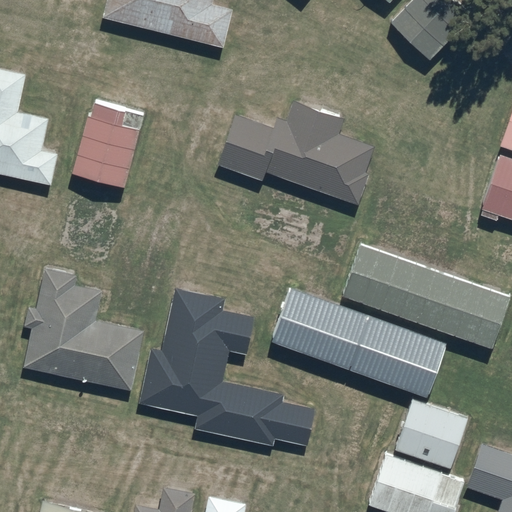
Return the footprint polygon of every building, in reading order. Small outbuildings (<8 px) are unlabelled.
[(310,0),(274,0),(296,17),(310,0)] [(415,0),(361,55),(400,94),(446,48),(454,56),(480,31),(459,11),(469,0),(415,0)] [(511,65),(487,58),(473,104),(435,93),(422,138),(424,139),(416,165),(435,171),(434,177),(477,190),(478,186),(511,195),(511,65)] [(273,129),(235,116),(218,166),(264,182),(267,175),(360,207),(371,175),(367,174),(376,148),(340,136),(345,119),(295,101),(287,123),(277,120),(273,129)] [(0,221),(48,236),(61,190),(107,204),(118,167),(3,133),(0,145),(0,152),(9,155),(0,186),(0,221)] [(511,226),(381,183),(364,235),(511,283),(511,226)] [(293,211),(259,199),(233,273),(330,306),(354,237),(323,226),(319,239),(287,228),(293,211)] [(361,242),(343,293),(492,345),(510,294),(361,242)] [(78,278),(46,270),(37,311),(30,309),(25,329),(33,331),(23,371),(131,396),(146,333),(97,322),(104,294),(75,287),(78,278)] [(226,299),(175,290),(164,353),(151,351),(141,407),(198,417),(195,432),(275,446),(276,441),(308,447),(315,411),(284,405),(286,394),(224,382),(230,353),(248,356),(255,319),(223,314),(226,299)] [(354,310),(337,358),(471,406),(488,358),(354,310)] [(511,511),(511,457),(482,447),(466,491),(503,504),(500,511),(511,511)] [(80,482),(33,473),(26,511),(87,511),(88,506),(77,504),(80,482)] [(192,511),(196,496),(164,490),(159,511),(136,506),(134,511),(192,511)] [(0,511),(7,511),(11,493),(0,491),(0,511)] [(246,511),(247,506),(210,498),(207,511),(246,511)]
